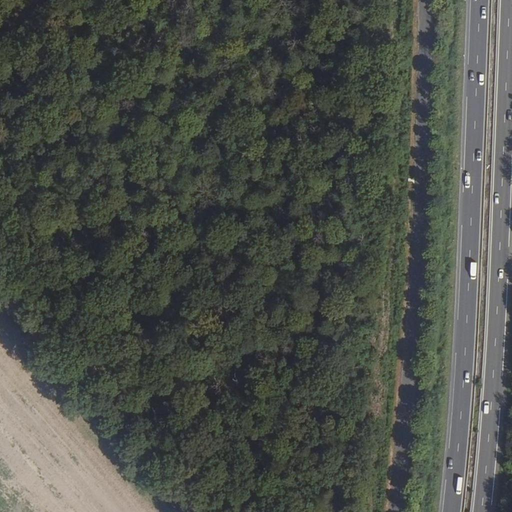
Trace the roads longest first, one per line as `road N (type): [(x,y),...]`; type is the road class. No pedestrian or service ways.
road 1 (unclassified): [(429,0),(427,153),(394,511)]
road 2 (trunk): [(480,511),(508,0)]
road 3 (trunk): [(479,0),(451,511)]
